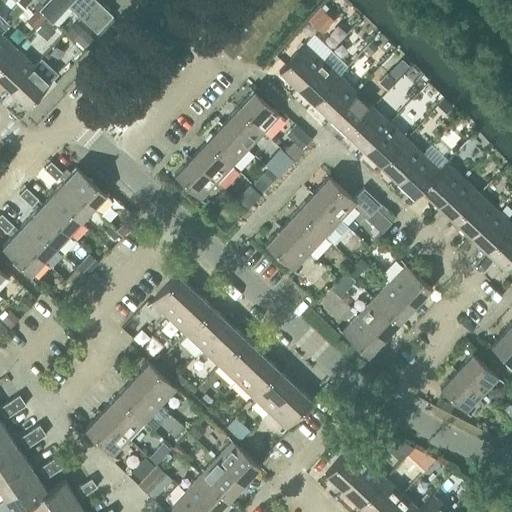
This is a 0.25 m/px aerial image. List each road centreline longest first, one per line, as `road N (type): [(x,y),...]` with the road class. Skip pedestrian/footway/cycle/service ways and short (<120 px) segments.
road 1 (residential): [(366,392),(179,215)]
road 2 (residential): [(389,408),(439,352),(447,311),(474,279),(414,222)]
road 3 (residential): [(179,215),(80,123),(36,159)]
road 4 (residential): [(331,511),(288,472),(366,392)]
road 5 (residential): [(48,416),(13,367),(63,314),(87,315)]
road 6 (residential): [(48,416),(117,343),(87,315)]
road 7 (residential): [(511,469),(389,408)]
road 8 (residential): [(87,315),(179,215)]
road 9 (residential): [(144,511),(48,416)]
